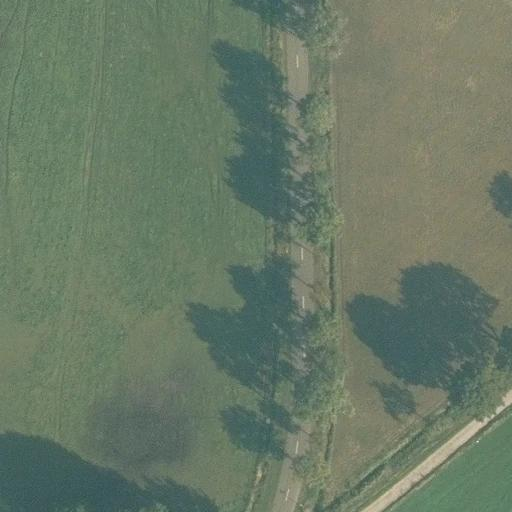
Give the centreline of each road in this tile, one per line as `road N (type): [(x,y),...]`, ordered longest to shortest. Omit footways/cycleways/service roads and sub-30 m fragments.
road 1 (unclassified): [(279,511),(300,402),(293,0)]
road 2 (track): [(511,396),(367,511)]
